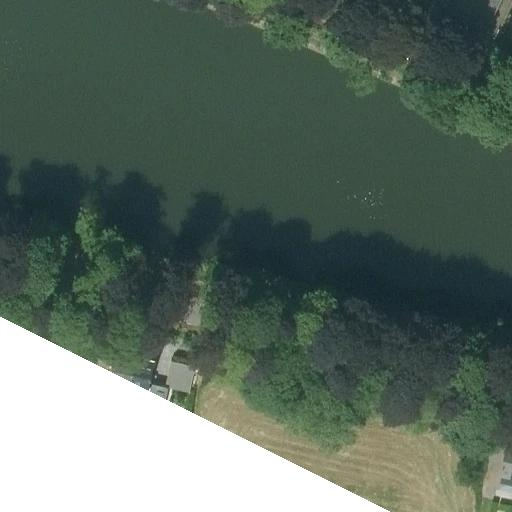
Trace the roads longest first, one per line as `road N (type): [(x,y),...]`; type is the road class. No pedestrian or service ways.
road 1 (unclassified): [(511,390),(0,278)]
road 2 (unclassified): [(511,87),(300,0)]
